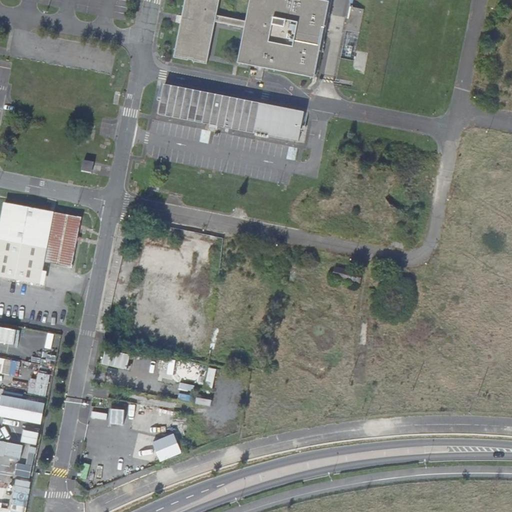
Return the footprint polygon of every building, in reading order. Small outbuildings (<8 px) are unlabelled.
[(185,0),(181,20),(174,58),(188,61),(188,60),(192,61),(192,62),(207,65),(215,23),(245,29),(238,64),(315,79),(330,2),(318,0),(250,0),(246,22),(216,16),(219,0),(185,0)] [(158,114),(209,124),(208,127),(216,128),(216,125),(254,133),(254,130),(269,133),(269,136),(298,141),(300,131),(304,132),(307,113),(304,112),(304,111),(260,103),(164,84),(164,85),(160,84),(159,91),(158,94),(157,102),(160,103),(158,114)] [(93,163),(84,161),(82,172),(91,174),(92,171),(100,172),(101,167),(93,166),(93,163)] [(5,204),(0,226),(0,277),(40,285),(44,263),(68,268),(72,269),(73,266),(72,266),(81,221),(82,218),(78,217),(78,218),(5,204)] [(333,278),(360,284),(362,274),(335,268),(333,278)] [(287,283),(295,284),(297,272),(289,271),(287,283)] [(368,310),(360,310),(359,354),(366,354),(368,310)]
